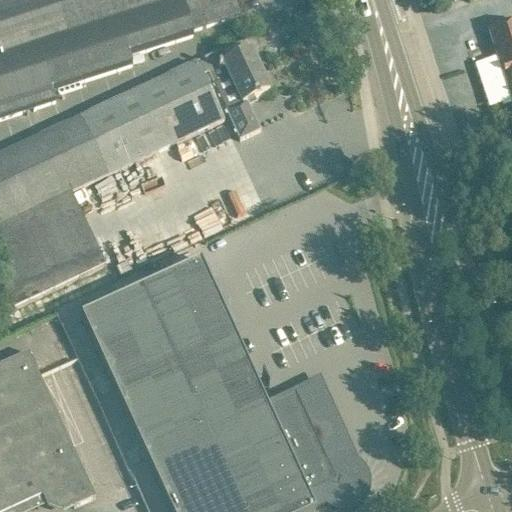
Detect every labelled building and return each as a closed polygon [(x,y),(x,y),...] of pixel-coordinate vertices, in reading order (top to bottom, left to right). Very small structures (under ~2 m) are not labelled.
[(52,94),(132,69),(129,59),(193,39),(191,34),(239,19),(233,0),(0,0),(0,122),(55,105),(52,94)] [(511,103),(511,24),(488,33),(511,103)] [(0,276),(13,312),(88,277),(106,269),(106,268),(79,280),(45,209),(224,124),(202,78),(208,75),(226,113),(225,114),(239,143),(260,134),(255,122),(253,123),(245,106),(269,94),(251,54),(228,65),(222,53),(0,157),(0,276)] [(340,457),(331,459),(326,462),(296,396),(267,409),(201,265),(81,320),(169,511),(321,511),(325,507),(329,510),(333,511),(332,511),(352,511),(359,508),(366,502),(370,494),(371,484),(369,475),(365,467),(358,461),(349,458),(340,457)] [(40,383),(28,355),(0,368),(0,511),(11,511),(58,491),(70,502),(74,510),(95,501),(40,383)] [(50,390),(84,381),(80,365),(46,374),(50,390)]
